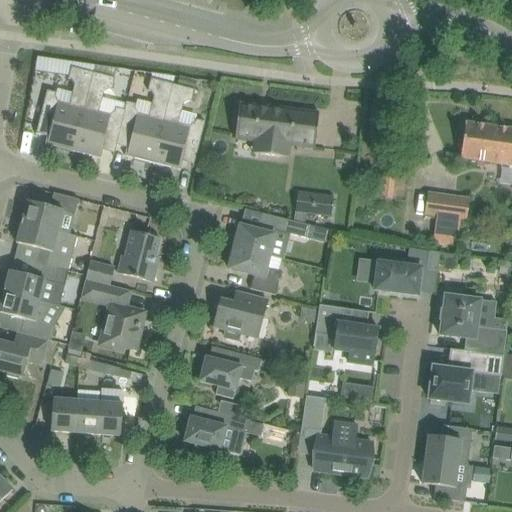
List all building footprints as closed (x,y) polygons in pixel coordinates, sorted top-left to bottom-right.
[(56,97),(57,93),(47,91),(36,134),(57,139),(55,147),(73,152),(94,73),(72,67),(69,79),(72,80),(75,85),(70,104),(59,102),(56,97)] [(103,151),(114,153),(127,102),(125,110),(116,108),(115,112),(110,114),(100,112),(104,93),(109,90),(112,90),(116,79),(94,73),(73,152),(101,159),(103,151)] [(180,78),(178,86),(195,90),(197,82),(180,78)] [(153,163),(173,84),(151,79),(148,91),(151,92),(154,97),(149,116),(139,113),(136,109),(137,105),(127,102),(114,153),(115,154),(117,146),(136,150),(134,159),(153,163)] [(194,165),(205,122),(195,119),(194,123),(190,126),(179,124),(184,104),(189,101),(192,102),(195,90),(178,86),(173,84),(153,163),(172,168),(174,160),(194,165)] [(235,139),(254,141),(252,153),(289,158),(290,146),(315,149),(319,113),(240,103),(235,139)] [(461,159),(511,166),(511,129),(466,123),(461,159)] [(374,197),(394,198),(396,176),(376,175),(374,197)] [(460,221),(466,222),(469,199),(429,193),(426,217),(436,218),(460,221)] [(27,202),(22,223),(58,232),(63,211),(75,214),(79,200),(55,194),(51,208),(27,202)] [(316,196),(313,215),(332,217),(334,199),(316,196)] [(240,226),(234,248),(270,257),(277,232),(306,238),(309,226),(268,215),(264,232),(240,226)] [(40,249),(36,263),(59,269),(68,272),(78,237),(58,232),(22,223),(17,244),(40,249)] [(118,274),(153,283),(157,267),(153,266),(160,239),(132,232),(125,258),(122,257),(118,274)] [(270,257),(234,248),(229,269),(254,276),(251,289),(276,296),(282,272),(267,269),(270,257)] [(426,273),(438,275),(441,254),(429,252),(426,273)] [(374,291),(418,296),(423,262),(379,256),(374,291)] [(84,261),(79,263),(78,268),(81,271),(86,270),(87,265),(84,261)] [(91,261),(86,280),(110,286),(116,267),(91,261)] [(511,263),(499,262),(499,267),(509,268),(507,277),(511,278),(511,263)] [(10,271),(4,292),(40,301),(45,281),(56,284),(59,269),(36,263),(33,277),(10,271)] [(110,286),(86,280),(81,298),(110,306),(100,346),(123,352),(124,347),(136,350),(145,313),(126,308),(130,291),(110,286)] [(40,301),(4,292),(4,294),(0,292),(0,313),(35,322),(40,301)] [(442,321),(440,336),(466,339),(464,352),(504,357),(504,356),(507,332),(508,319),(494,318),(495,306),(480,304),(481,301),(464,299),(465,294),(448,292),(448,297),(445,296),(443,312),(442,312),(440,320),(442,321)] [(225,337),(239,341),(240,334),(258,339),(267,301),(262,300),(243,295),(240,305),(221,300),(214,327),(227,330),(225,337)] [(320,306),(313,348),(314,348),(316,335),(335,338),(333,351),(349,353),(347,363),(373,367),(379,330),(342,324),(344,309),(320,306)] [(299,320),(316,324),(318,311),(301,308),(299,320)] [(40,323),(36,338),(47,341),(51,342),(55,327),(40,323)] [(0,370),(7,372),(7,375),(19,378),(19,376),(24,377),(28,361),(42,365),(47,341),(36,338),(17,333),(13,345),(0,341),(0,370)] [(47,341),(42,365),(51,367),(57,344),(51,342),(47,341)] [(433,367),(429,400),(432,400),(431,404),(444,406),(445,402),(468,405),(470,391),(499,395),(501,379),(501,377),(504,357),(464,352),(462,371),(433,367)] [(202,360),(198,373),(202,374),(200,382),(219,387),(216,396),(233,400),(236,391),(239,379),(247,381),(252,382),(255,371),(259,372),(262,360),(253,358),(233,353),(230,364),(206,358),(206,361),(202,360)] [(65,364),(70,365),(82,368),(84,359),(67,355),(65,364)] [(501,377),(501,379),(511,380),(511,356),(504,356),(504,357),(501,377)] [(84,359),(82,368),(87,369),(86,374),(103,379),(104,373),(106,365),(84,359)] [(121,368),(106,365),(104,373),(119,377),(121,368)] [(304,388),(306,373),(291,371),(289,386),(304,388)] [(362,390),(361,401),(372,403),(374,392),(362,390)] [(119,401),(119,394),(79,392),(79,399),(119,401)] [(302,429),(322,432),(326,399),(306,397),(302,429)] [(51,432),(74,433),(77,401),(53,399),(51,432)] [(74,433),(97,435),(99,403),(77,401),(74,433)] [(99,403),(97,435),(121,437),(123,404),(99,403)] [(222,403),(219,413),(238,418),(240,418),(242,408),(222,403)] [(191,418),(185,442),(197,445),(194,455),(213,460),(216,450),(220,451),(221,450),(240,455),(246,434),(290,445),(294,432),(240,418),(238,418),(218,413),(215,424),(191,418)] [(429,437),(426,461),(458,465),(468,466),(473,430),(442,426),(441,438),(429,437)] [(511,430),(497,429),(495,441),(511,443),(511,430)] [(314,472),(368,479),(372,443),(319,436),(314,472)] [(426,461),(423,485),(436,486),(434,499),(459,502),(459,500),(461,488),(455,488),(458,465),(426,461)] [(475,468),(473,482),(489,484),(491,470),(475,468)] [(0,503),(13,490),(0,476),(0,503)]
